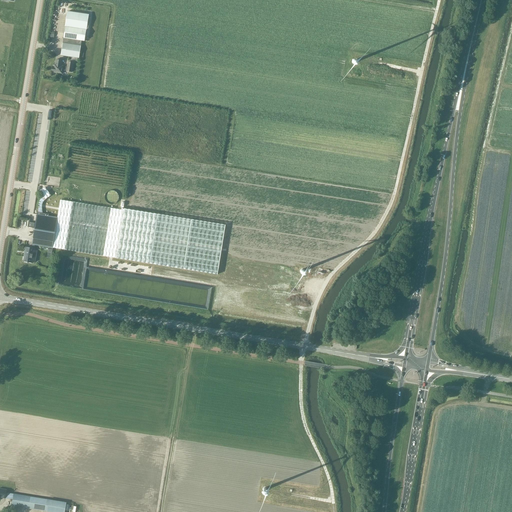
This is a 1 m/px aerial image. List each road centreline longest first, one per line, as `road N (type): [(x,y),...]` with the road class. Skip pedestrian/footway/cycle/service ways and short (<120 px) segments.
road 1 (tertiary): [(404,362),(0,297)]
road 2 (primary): [(471,40),(404,362)]
road 3 (primary): [(427,365),(471,40)]
road 4 (tertiary): [(0,249),(40,0)]
road 5 (primary): [(404,362),(383,511)]
road 6 (primary): [(402,511),(427,365)]
